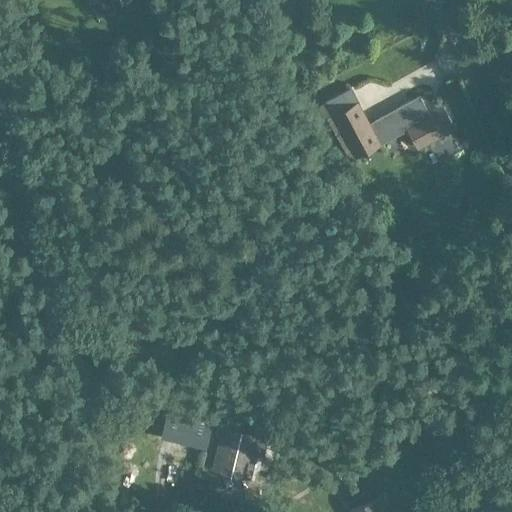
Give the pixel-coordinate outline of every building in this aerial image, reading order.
[(420,96),(371,123),(381,143),(408,128),(419,147),(456,127),(443,105),(429,112),(420,96)] [(359,101),(334,114),(355,153),(356,156),(381,143),(371,123),(359,101)] [(168,413),(163,436),(206,447),(211,423),(168,413)] [(245,477),(256,434),(223,426),(212,469),(245,477)] [(384,511),(379,499),(353,509),(354,511),(384,511)]
